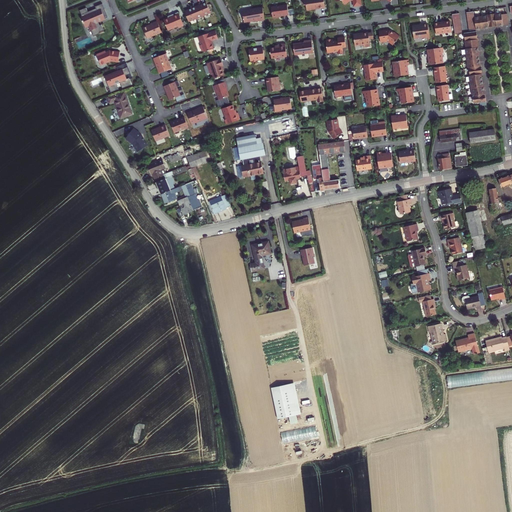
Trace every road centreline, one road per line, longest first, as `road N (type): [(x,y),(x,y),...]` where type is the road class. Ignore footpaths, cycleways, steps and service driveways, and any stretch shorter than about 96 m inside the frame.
road 1 (track): [(34,511),(312,458),(423,428),(440,415),(441,373),(388,341),(354,195)]
road 2 (tertiary): [(62,0),(74,81),(154,208),(177,229),(197,232),(420,182)]
road 3 (track): [(274,213),(325,454)]
road 4 (track): [(197,232),(251,468)]
road 5 (residential): [(511,308),(475,322),(448,307),(420,182)]
road 6 (residential): [(508,0),(317,27)]
